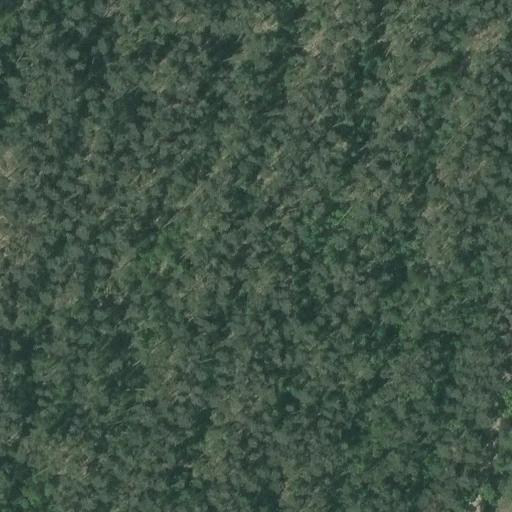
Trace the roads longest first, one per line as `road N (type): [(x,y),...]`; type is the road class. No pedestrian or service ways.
road 1 (track): [(0,332),(51,0)]
road 2 (track): [(481,511),(511,389)]
